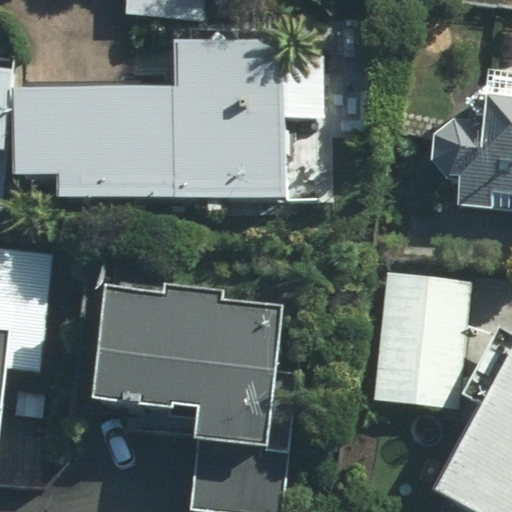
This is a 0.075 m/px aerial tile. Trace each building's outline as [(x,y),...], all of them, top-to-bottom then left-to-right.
[(33,73),(0,71),(0,210),(17,212),(18,183),(77,186),(76,203),(294,214),(298,129),(334,131),(338,53),(195,46),(192,105),(32,97),(33,73)] [(511,108),(510,128),(475,127),(473,127),(470,128),(468,129),(465,130),(463,131),(461,132),(459,134),(457,136),(455,138),(453,140),(452,142),(451,144),(449,146),(448,149),(448,151),(447,154),(447,157),(446,159),(447,162),(447,164),(447,167),(448,170),(449,172),(450,175),(451,177),(452,179),(454,181),(456,183),(457,185),(459,187),(461,188),(464,190),(466,191),(468,192),(471,193),(470,215),(508,217),(509,203),(511,202),(511,108)] [(0,484),(8,485),(15,380),(49,382),(57,252),(3,249),(2,272),(0,272),(0,484)] [(472,274),(389,272),(386,410),(468,412),(472,274)] [(250,297),(121,297),(121,416),(205,416),(204,511),(292,511),(293,317),(250,317),(250,297)] [(511,511),(511,387),(452,500),(474,511),(511,511)]
